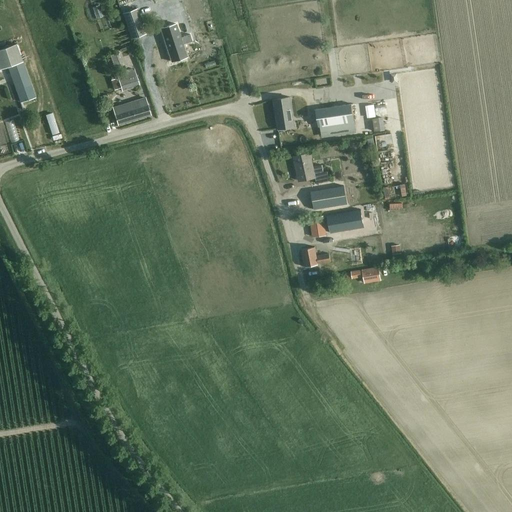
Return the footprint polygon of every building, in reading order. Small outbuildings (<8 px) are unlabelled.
[(202,0),(181,0),(187,15),(205,8),(202,0)] [(137,8),(122,13),(130,38),(145,33),(137,8)] [(194,14),(187,16),(189,24),(197,22),(194,14)] [(209,20),(190,27),(194,37),(213,31),(209,20)] [(175,23),(160,27),(170,60),(185,56),(181,43),(191,40),(189,34),(179,37),(175,23)] [(15,44),(0,49),(0,69),(8,67),(20,102),(34,97),(15,44)] [(123,62),(131,59),(127,51),(119,54),(123,62)] [(115,68),(121,65),(118,58),(112,61),(115,68)] [(118,78),(121,88),(122,91),(139,85),(134,69),(117,75),(117,76),(114,76),(115,79),(118,78)] [(295,125),(290,96),(273,99),(279,128),(295,125)] [(150,114),(146,98),(113,108),(118,124),(150,114)] [(353,119),(351,102),(315,108),(318,125),(353,119)] [(297,170),(298,170),(301,180),(314,177),(316,182),(329,179),(327,170),(319,172),(317,164),(312,165),(309,151),(293,155),(297,170)] [(314,209),(347,204),(344,185),(311,191),(314,209)] [(361,208),(328,213),(331,231),(364,226),(361,208)] [(313,236),(325,235),(323,216),(310,218),(313,236)] [(316,256),(315,247),(302,249),(305,267),(318,264),(330,262),(329,253),(316,256)] [(378,267),(363,270),(364,276),(365,282),(380,280),(378,267)] [(363,270),(351,272),(352,277),(352,278),(364,276),(363,270)]
